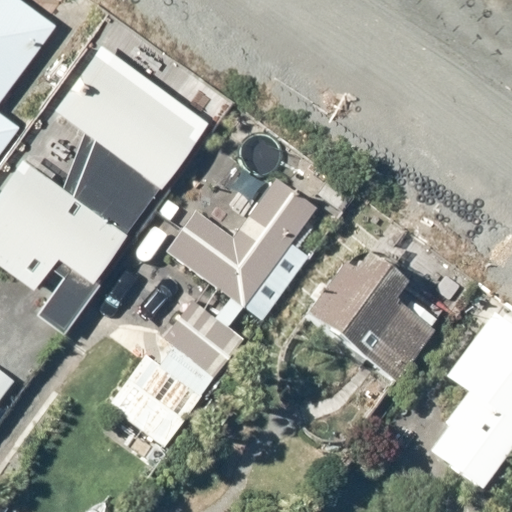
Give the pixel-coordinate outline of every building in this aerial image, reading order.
[(0,104),(58,25),(23,0),(0,0),(0,161),(23,130),(0,112),(0,104)] [(213,119),(105,44),(56,115),(164,190),(213,119)] [(135,228),(21,152),(0,183),(0,262),(27,280),(50,246),(100,279),(135,228)] [(194,205),(156,255),(261,335),(315,263),(293,246),(315,217),(272,185),(234,235),(194,205)] [(305,316),(401,380),(433,333),(400,310),(412,293),(369,264),(361,274),(342,262),(305,316)] [(182,306),(159,339),(212,375),(235,342),(182,306)] [(511,463),(511,321),(495,310),(449,379),(477,398),(436,460),(491,496),(511,463)] [(148,358),(110,411),(164,450),(203,397),(148,358)] [(0,401),(14,383),(0,372),(0,401)]
